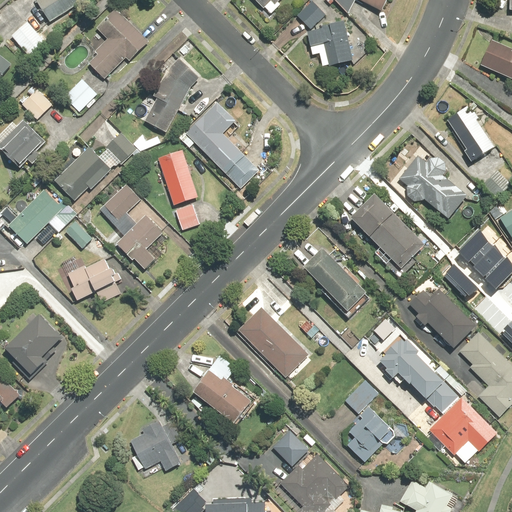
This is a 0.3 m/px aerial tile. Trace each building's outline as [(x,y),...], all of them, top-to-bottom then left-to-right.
[(38,0),(54,23),(88,0),(38,0)] [(257,0),(267,10),(275,2),(279,6),(285,0),(257,0)] [(359,1),(357,0),(337,0),(351,13),(359,1)] [(391,0),(360,0),(385,13),(391,0)] [(315,2),(300,17),(313,31),(329,16),(315,2)] [(119,9),(100,28),(111,39),(98,52),(101,55),(93,63),(108,79),(129,57),(133,61),(152,43),(119,9)] [(31,22),(14,36),(35,60),(51,46),(31,22)] [(326,30),(312,33),(315,49),(314,49),(316,56),(323,55),(326,68),(332,66),(333,68),(358,62),(348,23),(334,26),(334,25),(325,27),(326,30)] [(195,46),(189,40),(175,53),(180,59),(195,46)] [(511,47),(496,40),(485,65),(511,77),(511,47)] [(0,84),(16,65),(0,51),(0,84)] [(161,98),(148,121),(170,133),(195,87),(203,78),(183,59),(170,72),(157,96),(161,98)] [(85,80),(67,98),(82,113),(89,106),(90,108),(97,101),(96,100),(100,95),(85,80)] [(56,105),(41,90),(25,105),(40,120),(56,105)] [(221,103),(190,134),(242,187),(260,168),(226,134),(239,121),(221,103)] [(471,107),(451,120),(471,150),(469,152),(477,163),(499,147),(481,120),(483,118),(479,112),(476,114),(471,107)] [(16,122),(0,138),(0,145),(24,168),(32,160),(36,164),(44,156),(40,152),(50,142),(27,120),(21,127),(16,122)] [(93,147),(59,181),(78,201),(93,187),(96,190),(115,170),(114,169),(118,166),(119,167),(123,164),(124,165),(140,150),(124,134),(109,149),(110,150),(103,157),(93,147)] [(186,151),(162,159),(178,206),(202,198),(186,151)] [(421,156),(402,179),(411,187),(410,188),(411,196),(418,202),(427,201),(429,200),(454,219),(473,196),(446,175),(451,172),(450,163),(443,158),(434,159),(431,163),(421,156)] [(511,182),(501,171),(485,186),(500,200),(511,188),(511,182)] [(129,236),(121,244),(131,254),(131,255),(136,261),(138,259),(149,270),(161,259),(151,249),(167,234),(149,216),(140,224),(130,213),(144,200),(129,185),(103,210),(129,236)] [(48,190),(12,226),(31,244),(66,209),(48,190)] [(381,194),(356,218),(407,269),(431,245),(381,194)] [(196,205),(179,211),(186,231),(203,225),(196,205)] [(511,212),(502,219),(511,234),(511,212)] [(79,222),(68,232),(86,250),(96,239),(79,222)] [(480,230),(458,252),(469,262),(471,260),(473,263),(491,244),(488,242),(480,230)] [(491,244),(473,263),(474,265),(473,267),(483,277),(485,275),(503,257),(495,245),(494,246),(491,244)] [(443,248),(435,257),(443,264),(451,254),(443,248)] [(328,249),(309,268),(354,312),(373,293),(328,249)] [(505,259),(503,257),(485,275),(487,277),(485,279),(496,289),(511,272),(511,264),(507,257),(505,259)] [(88,266),(72,274),(78,288),(76,289),(82,301),(100,292),(105,303),(124,294),(119,283),(121,282),(125,280),(122,274),(121,274),(118,269),(114,271),(109,260),(89,269),(88,266)] [(447,273),(444,276),(465,296),(468,294),(469,296),(478,289),(454,264),(446,272),(447,273)] [(427,291),(413,305),(422,314),(417,320),(423,325),(426,322),(430,326),(433,323),(460,349),(482,326),(443,289),(434,298),(427,291)] [(264,308),(242,331),(289,378),(312,355),(264,308)] [(45,315),(11,349),(38,376),(52,362),(48,358),(68,338),(45,315)] [(374,331),(384,340),(395,329),(385,319),(374,331)] [(506,330),(503,334),(511,342),(511,320),(505,329),(506,330)] [(310,321),(303,327),(314,340),(323,332),(317,325),(316,327),(310,321)] [(511,362),(482,332),(462,352),(476,365),(473,368),(492,386),(481,397),(503,418),(511,408),(511,362)] [(387,354),(380,361),(388,368),(383,373),(389,379),(393,376),(399,383),(404,378),(409,383),(411,381),(426,396),(425,398),(433,406),(435,405),(441,412),(458,396),(445,382),(446,382),(419,353),(421,351),(409,339),(406,341),(403,338),(400,341),(399,340),(386,353),(387,354)] [(216,371),(200,393),(242,424),(259,402),(238,387),(239,385),(230,378),(228,380),(216,371)] [(0,403),(1,402),(7,407),(18,395),(0,376),(0,403)] [(368,380),(348,401),(361,415),(382,394),(368,380)] [(465,398),(432,431),(457,455),(471,441),(483,453),(502,434),(465,398)] [(394,428),(372,407),(363,416),(366,419),(353,432),(359,438),(351,446),(368,463),(388,443),(391,447),(390,449),(395,454),(411,438),(397,425),(394,428)] [(147,434),(134,441),(149,469),(164,462),(169,472),(184,464),(162,421),(145,430),(147,434)] [(290,428),(274,443),(293,464),(309,449),(290,428)] [(302,466),(283,484),(306,507),(301,511),(327,511),(333,505),(332,504),(337,499),(339,500),(352,487),(320,455),(306,469),(302,466)] [(428,488),(415,481),(403,502),(421,511),(452,511),(454,510),(450,508),(457,495),(432,481),(428,488)] [(194,488),(173,509),(176,511),(197,511),(207,503),(194,488)] [(214,504),(206,505),(205,511),(266,511),(266,503),(252,503),(252,498),(213,499),(214,504)]
